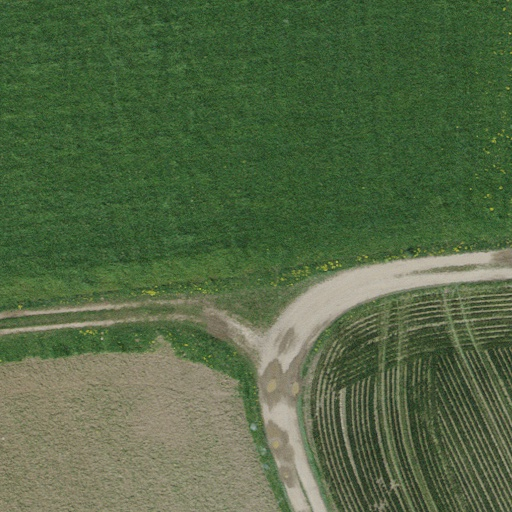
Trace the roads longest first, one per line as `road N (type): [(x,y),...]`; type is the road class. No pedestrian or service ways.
road 1 (track): [(319,511),(280,425),(278,355),(320,303),(400,273),(511,265)]
road 2 (track): [(0,325),(186,304),(278,355)]
